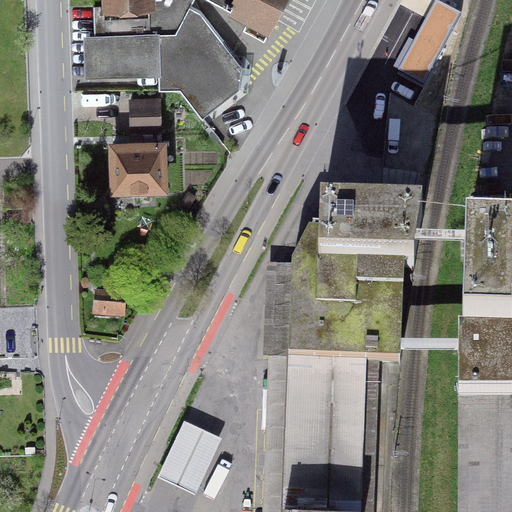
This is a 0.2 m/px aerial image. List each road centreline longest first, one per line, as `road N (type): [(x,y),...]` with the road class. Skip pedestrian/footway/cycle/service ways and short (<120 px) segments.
road 1 (tertiary): [(51,0),(66,363),(84,397),(110,418)]
road 2 (primary): [(286,133),(246,177),(110,418)]
road 3 (primary): [(148,435),(286,133)]
road 4 (primary): [(361,0),(286,133)]
